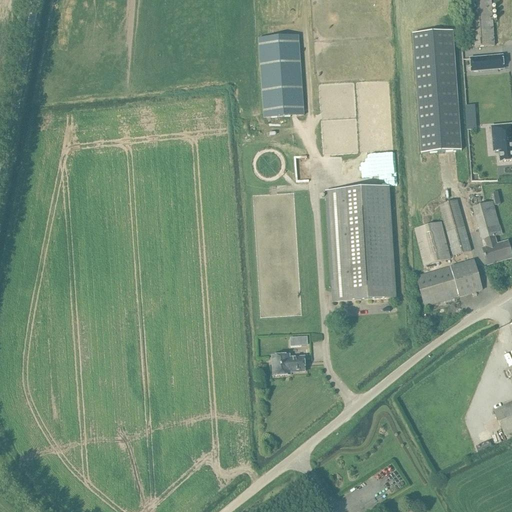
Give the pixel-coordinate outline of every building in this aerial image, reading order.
[(491,0),(464,0),(468,48),(495,46),(491,0)] [(421,154),(461,152),(453,32),(412,35),(421,154)] [(264,118),(303,115),(298,37),(258,39),(264,118)] [(502,57),(470,59),(471,73),(503,70),(502,57)] [(511,131),(511,126),(491,128),(493,153),(499,152),(500,163),(511,161),(511,131)] [(332,302),(395,299),(388,187),(325,191),(332,302)] [(457,200),(439,205),(453,256),(471,251),(457,200)] [(481,241),(484,241),(486,248),(483,249),(487,265),(511,258),(507,242),(497,245),(495,237),(502,236),(493,202),(472,208),(481,241)] [(423,266),(451,259),(441,223),(414,229),(423,266)] [(474,260),(450,267),(415,277),(424,308),(458,297),(459,298),(483,291),(474,260)] [(299,346),(308,345),(307,338),(298,338),(299,346)] [(305,372),(304,357),(289,358),(289,356),(272,357),(273,377),(290,376),(290,373),(305,372)] [(511,365),(506,368),(511,382),(511,400),(490,410),(501,437),(511,432),(511,365)]
